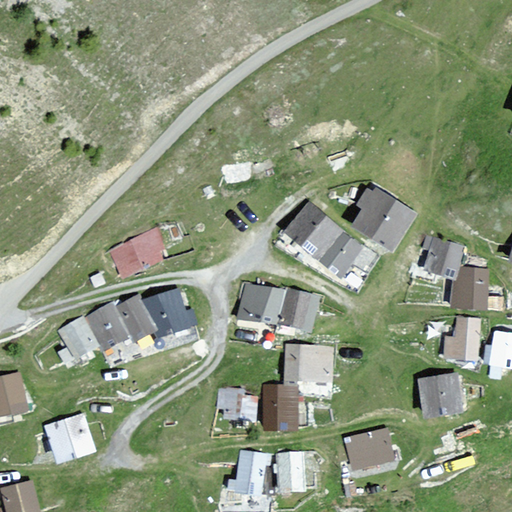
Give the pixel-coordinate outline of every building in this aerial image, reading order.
[(410,220),(371,196),(351,229),(390,253),(410,220)] [(339,237),(307,211),(285,238),(316,264),(339,237)] [(162,263),(149,237),(109,257),(122,283),(162,263)] [(360,254),(342,241),(322,268),(339,281),(360,254)] [(463,250),(432,243),(425,274),(456,282),(463,250)] [(491,273),(461,273),(460,311),(491,312),(491,273)] [(313,301),(242,289),(237,321),(308,332),(313,301)] [(170,292),(142,305),(160,345),(189,332),(170,292)] [(133,300),(115,309),(137,351),(155,341),(133,300)] [(107,306),(84,319),(105,356),(128,343),(107,306)] [(99,351),(80,323),(58,338),(76,366),(99,351)] [(482,324),(459,323),(459,342),(446,342),(446,363),(482,363),(482,324)] [(511,337),(499,337),(497,369),(511,370),(511,337)] [(328,351),(287,351),(287,387),(329,386),(328,351)] [(17,378),(0,382),(0,421),(26,415),(17,378)] [(460,379),(422,386),(428,421),(466,414),(460,379)] [(295,393),(265,394),(266,432),(296,432),(295,393)] [(253,396),(221,395),(220,423),(252,424),(253,396)] [(94,456),(82,422),(47,434),(59,468),(94,456)] [(395,463),(388,435),(348,445),(355,473),(395,463)] [(264,458),(240,457),(238,498),(262,499),(264,458)] [(307,491),(301,457),(278,461),(284,495),(307,491)] [(269,485),(281,483),(276,460),(264,462),(269,485)] [(34,511),(27,488),(3,496),(8,511),(34,511)]
